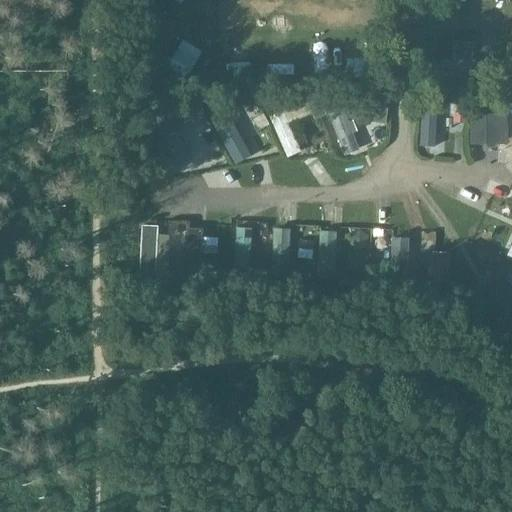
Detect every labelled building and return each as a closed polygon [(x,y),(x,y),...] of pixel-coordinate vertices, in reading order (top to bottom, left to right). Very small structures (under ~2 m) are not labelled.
[(475,75),(475,57),(437,57),(437,75),(475,75)] [(511,76),(511,58),(487,58),(487,76),(511,76)] [(165,103),(151,110),(170,149),(183,142),(165,103)] [(419,105),(418,145),(434,146),(435,106),(419,105)] [(220,108),(207,115),(229,154),(241,147),(220,108)] [(338,109),(325,115),(342,156),(355,150),(338,109)] [(281,110),(268,116),(286,157),(299,151),(281,110)] [(468,144),(500,144),(500,113),(468,113),(468,144)] [(511,201),(503,198),(499,209),(511,213),(511,201)] [(156,225),(140,224),(138,269),(154,270),(156,225)] [(201,228),(185,227),(182,272),(198,273),(201,228)] [(250,228),(234,227),(231,273),(248,273),(250,228)] [(288,229),(272,228),(270,276),(286,277),(288,229)] [(335,231),(318,230),(316,278),(332,279),(335,231)] [(407,237),(391,236),(389,280),(405,281),(407,237)] [(448,252),(431,250),(428,296),(445,297),(448,252)] [(511,313),(511,268),(499,263),(483,301),(511,313)]
